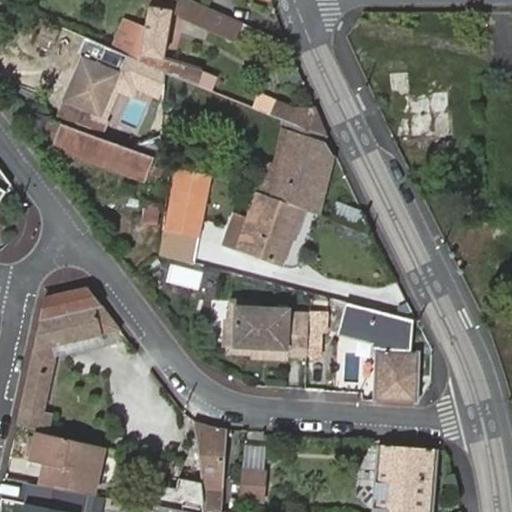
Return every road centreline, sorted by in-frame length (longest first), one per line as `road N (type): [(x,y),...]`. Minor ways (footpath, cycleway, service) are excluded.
road 1 (residential): [(73,238),(179,366),(231,404),(450,421),(480,414)]
road 2 (tertiary): [(480,414),(294,0)]
road 3 (residential): [(73,238),(0,142)]
